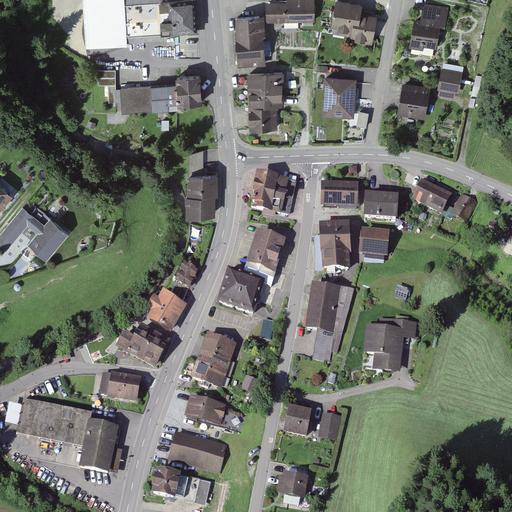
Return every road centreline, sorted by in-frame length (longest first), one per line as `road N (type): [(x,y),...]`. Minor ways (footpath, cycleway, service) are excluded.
road 1 (residential): [(312,155),(294,314),(255,511)]
road 2 (secondary): [(228,157),(223,232),(164,382)]
road 3 (residential): [(164,382),(112,369),(65,369),(0,395)]
road 4 (secondary): [(211,0),(228,157)]
road 5 (residential): [(397,0),(372,154)]
road 6 (tertiary): [(372,154),(434,164),(511,196)]
road 7 (secondary): [(164,382),(127,511)]
